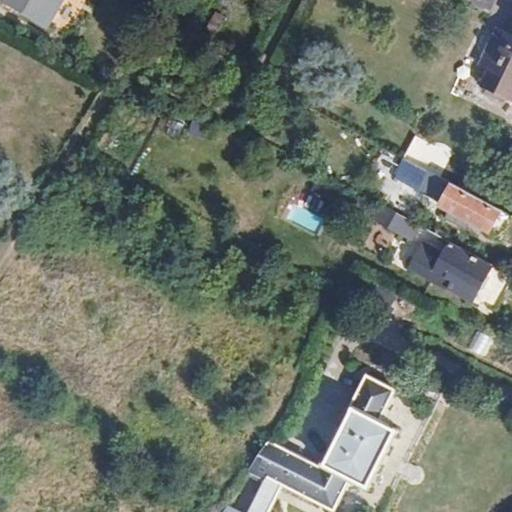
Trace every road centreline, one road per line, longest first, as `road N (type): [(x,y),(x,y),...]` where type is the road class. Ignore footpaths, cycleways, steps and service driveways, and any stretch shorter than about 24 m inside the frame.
road 1 (track): [(0,257),(112,92),(227,105),(252,84),(293,0)]
road 2 (unknown): [(511,381),(415,345),(358,343),(346,353),(312,440)]
